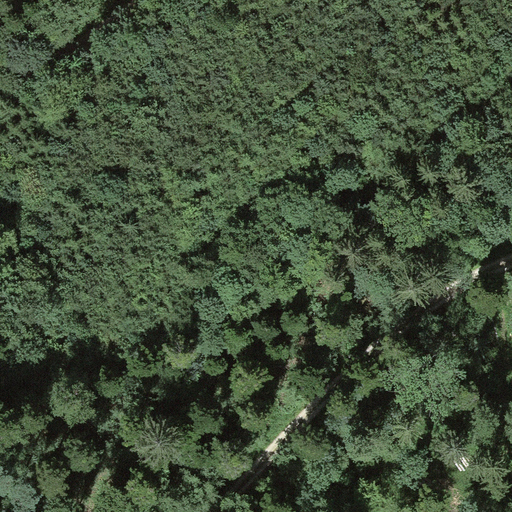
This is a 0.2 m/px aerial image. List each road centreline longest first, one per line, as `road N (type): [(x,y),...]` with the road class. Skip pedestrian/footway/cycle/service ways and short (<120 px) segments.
road 1 (track): [(511,253),(410,312),(225,511)]
road 2 (track): [(0,98),(143,0)]
